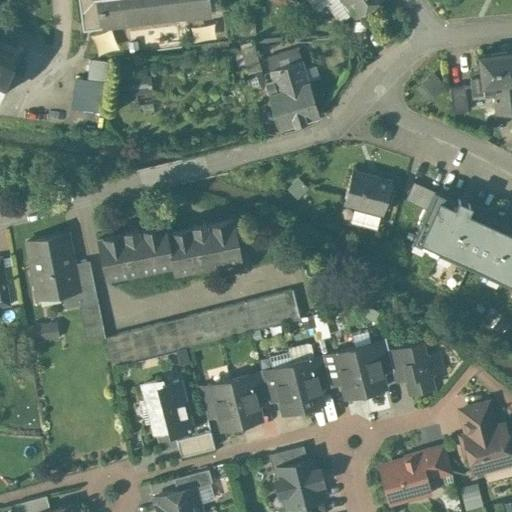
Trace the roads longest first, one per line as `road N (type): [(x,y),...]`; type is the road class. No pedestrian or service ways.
road 1 (residential): [(330,128),(0,217)]
road 2 (residential): [(360,101),(511,170)]
